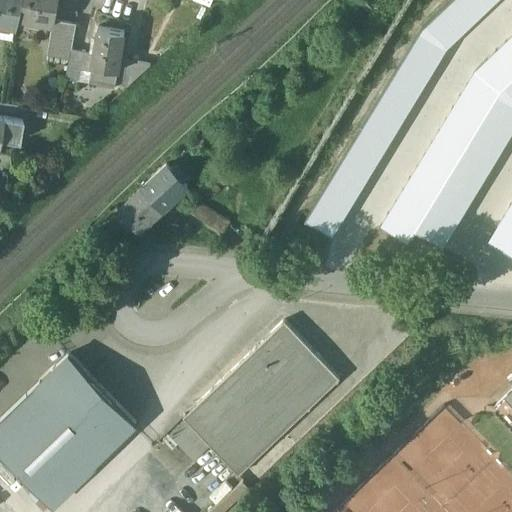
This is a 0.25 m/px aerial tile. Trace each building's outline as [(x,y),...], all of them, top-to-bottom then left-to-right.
[(17,0),(0,0),(0,22),(13,25),(15,16),(17,0)] [(58,0),(17,0),(15,16),(52,23),(54,23),(55,19),(58,0)] [(332,236),(450,44),(497,0),(451,0),(422,27),(304,219),(332,236)] [(75,23),(55,19),(54,23),(52,23),(50,36),(47,54),(69,58),(71,49),(75,23)] [(124,31),(98,27),(94,53),(92,65),(117,69),(124,31)] [(442,246),(511,128),(511,37),(471,76),(389,214),(442,246)] [(83,51),(71,49),(69,58),(66,77),(79,79),(81,69),(83,51)] [(94,53),(83,51),(81,69),(91,71),(92,65),(94,53)] [(117,69),(92,65),(91,71),(90,81),(114,85),(117,69)] [(22,119),(2,115),(0,129),(0,137),(18,141),(22,119)] [(167,164),(143,187),(164,208),(187,186),(182,180),(187,176),(177,165),(172,170),(167,164)] [(164,208),(143,187),(119,209),(125,215),(120,219),(130,229),(134,225),(140,230),(164,208)] [(214,213),(194,201),(187,212),(207,224),(214,213)] [(511,201),(488,240),(511,254),(511,201)] [(230,223),(214,213),(207,224),(223,234),(230,223)] [(191,231),(172,227),(170,233),(190,237),(191,231)] [(285,319),(183,417),(239,474),(340,377),(285,319)] [(71,355),(0,421),(0,455),(50,506),(136,424),(71,355)]
